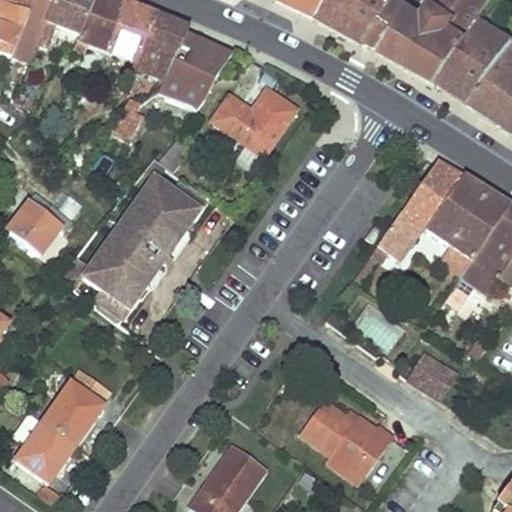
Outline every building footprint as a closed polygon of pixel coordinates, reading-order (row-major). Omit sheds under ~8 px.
[(10,56),(31,0),(0,0),(0,20),(2,22),(0,26),(0,56),(9,60),(10,56)] [(44,25),(54,0),(31,0),(10,56),(28,64),(44,25)] [(78,38),(93,0),(54,0),(44,25),(78,38)] [(105,56),(124,6),(107,0),(93,0),(78,38),(73,51),(83,55),(85,47),(105,56)] [(274,0),(274,1),(312,20),(325,0),(274,0)] [(325,0),(312,20),(339,34),(362,47),(389,11),(393,4),(396,0),(325,0)] [(389,11),(362,47),(394,64),(432,86),(491,3),(492,0),(428,0),(425,5),(428,7),(419,20),(415,27),(389,11)] [(511,16),(491,3),(432,86),(450,95),(469,107),(511,45),(511,16)] [(419,20),(393,4),(389,11),(415,27),(419,20)] [(132,73),(155,18),(124,6),(105,56),(128,65),(123,76),(119,75),(114,86),(125,90),(132,73)] [(186,31),(155,18),(132,73),(162,85),(184,37),(186,31)] [(211,84),(230,59),(184,37),(162,85),(156,99),(190,109),(196,113),(211,84)] [(511,45),(469,107),(489,120),(511,133),(511,131),(511,45)] [(59,55),(54,69),(62,71),(69,53),(59,55)] [(77,71),(72,80),(79,81),(81,73),(77,71)] [(250,115),(228,99),(211,125),(236,142),(261,160),(293,113),(264,93),(250,115)] [(129,102),(110,134),(128,144),(142,120),(135,116),(139,107),(129,102)] [(44,141),(50,126),(31,117),(26,129),(44,141)] [(261,160),(236,142),(229,152),(254,170),(261,160)] [(172,175),(188,155),(175,144),(159,164),(172,175)] [(154,185),(164,170),(152,161),(141,176),(154,185)] [(456,179),(434,167),(354,282),(361,287),(376,265),(380,268),(387,259),(400,268),(423,235),(446,253),(469,268),(506,210),(456,179)] [(125,196),(137,180),(131,174),(119,188),(125,196)] [(206,201),(181,182),(177,188),(203,206),(206,201)] [(148,295),(187,238),(183,235),(203,206),(177,188),(171,197),(154,185),(122,232),(119,230),(89,272),(82,283),(102,296),(95,305),(122,324),(143,292),(148,295)] [(26,208),(7,235),(39,259),(58,232),(62,236),(70,224),(49,208),(40,220),(26,208)] [(496,282),(511,259),(511,214),(506,210),(469,268),(459,282),(458,285),(466,291),(474,295),(466,308),(475,315),(496,282)] [(372,230),(362,243),(371,248),(380,235),(372,230)] [(469,268),(446,253),(437,266),(459,282),(469,268)] [(511,294),(511,259),(496,282),(511,294)] [(82,283),(89,272),(74,261),(58,283),(73,295),(82,283)] [(455,308),(466,291),(458,285),(446,302),(455,308)] [(122,324),(95,305),(93,309),(118,328),(122,324)] [(477,366),(489,347),(477,339),(464,358),(477,366)] [(423,355),(405,380),(434,402),(453,377),(423,355)] [(75,374),(39,427),(73,450),(103,408),(100,407),(107,397),(75,374)] [(340,421),(319,405),(296,437),(324,459),(358,484),(389,441),(373,428),(370,432),(353,419),(348,426),(340,421)] [(348,426),(353,419),(346,413),(340,421),(348,426)] [(28,444),(13,465),(47,488),(73,450),(39,427),(29,420),(17,436),(28,444)] [(235,511),(262,474),(230,451),(189,510),(192,511),(235,511)] [(358,484),(324,459),(320,465),(353,489),(358,484)] [(501,511),(511,497),(511,482),(490,511),(501,511)] [(277,511),(291,492),(281,484),(260,511),(277,511)] [(511,511),(511,497),(501,511),(511,511)]
